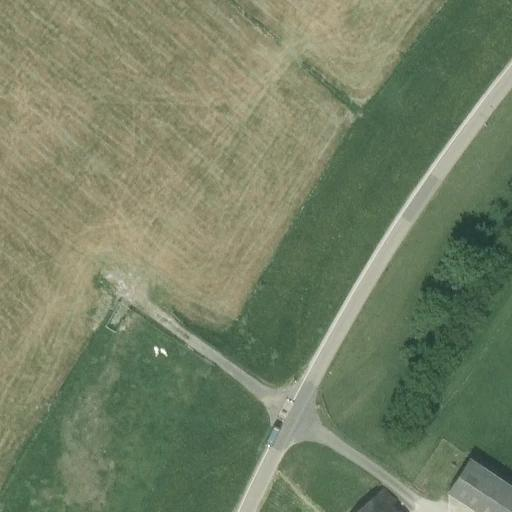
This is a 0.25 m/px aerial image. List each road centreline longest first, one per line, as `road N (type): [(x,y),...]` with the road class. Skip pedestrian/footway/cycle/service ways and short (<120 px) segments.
road 1 (track): [(484,0),(394,113),(299,267),(296,413),(163,511)]
road 2 (unclassified): [(246,511),(401,218),(511,71)]
road 3 (track): [(176,326),(296,413)]
